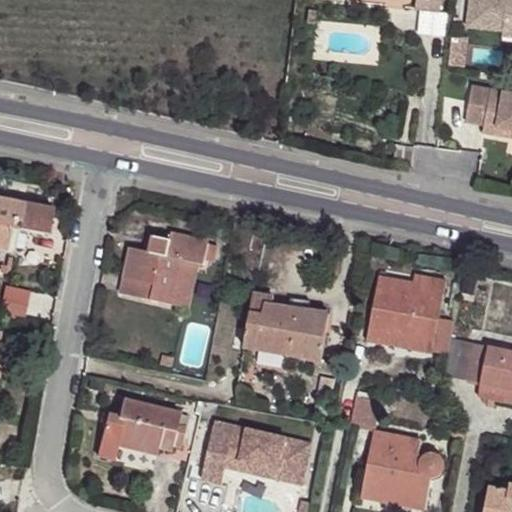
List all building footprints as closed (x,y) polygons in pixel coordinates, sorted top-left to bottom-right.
[(414,0),(414,9),(439,11),(440,0),(414,0)] [(511,0),(470,0),(467,27),(503,31),(502,36),(511,37),(511,0)] [(309,11),(307,24),(316,25),(318,12),(309,11)] [(511,94),(472,87),(466,122),(511,130),(511,94)] [(511,130),(484,125),(483,132),(511,137),(511,130)] [(393,170),(411,174),(413,153),(396,151),(393,170)] [(53,209),(0,199),(0,247),(8,249),(11,228),(48,234),(53,209)] [(130,248),(121,294),(170,305),(179,260),(199,264),(204,265),(205,260),(213,262),(217,247),(208,245),(209,242),(172,234),(171,240),(153,237),(149,252),(130,248)] [(179,260),(170,305),(190,309),(199,264),(179,260)] [(413,284),(379,278),(367,341),(392,346),(395,331),(408,333),(406,341),(433,346),(433,349),(447,352),(450,339),(453,322),(439,319),(446,281),(415,275),(413,284)] [(243,348),(321,362),(330,314),(272,304),(274,297),(253,294),(243,348)] [(395,331),(392,346),(447,356),(447,352),(433,349),(433,346),(406,341),(408,333),(395,331)] [(443,376),(466,380),(473,344),(450,339),(447,352),(447,356),(443,376)] [(511,393),(511,351),(473,344),(466,380),(481,383),(480,387),(511,393)] [(174,358),(162,356),(160,364),(172,367),(174,358)] [(511,393),(480,387),(478,398),(511,405),(511,393)] [(351,427),(374,432),(361,498),(381,502),(384,487),(396,490),(394,497),(427,504),(432,478),(439,477),(442,474),(444,470),(445,465),(443,459),(439,454),(434,453),(428,453),(424,456),(418,454),(421,441),(376,432),(383,397),(358,392),(351,427)] [(178,426),(180,414),(122,400),(119,416),(107,414),(97,456),(115,460),(118,446),(157,455),(159,448),(171,451),(173,445),(181,447),(186,428),(178,426)] [(180,414),(178,426),(186,428),(188,416),(180,414)] [(302,485),(311,444),(215,422),(201,480),(221,485),(227,459),(283,472),(290,483),(302,485)] [(445,429),(462,446),(465,433),(445,429)] [(227,459),(225,468),(290,483),(283,472),(227,459)] [(501,489),(489,487),(484,511),(511,511),(511,484),(502,482),(501,489)] [(425,511),(427,504),(394,497),(396,490),(384,487),(381,502),(425,511)] [(302,501),(299,511),(310,511),(312,503),(302,501)]
